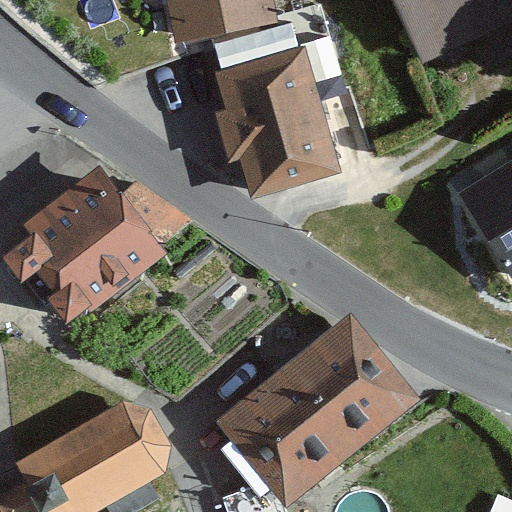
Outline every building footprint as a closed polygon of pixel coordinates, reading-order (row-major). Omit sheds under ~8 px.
[(268,0),(159,0),(166,37),(272,20),(268,0)] [(511,0),(386,0),(413,54),(511,7),(511,0)] [(296,45),(206,69),(239,191),(329,167),(296,45)] [(87,160),(0,234),(0,260),(50,318),(161,222),(125,180),(113,190),(87,160)] [(511,168),(459,200),(511,287),(511,168)] [(351,314),(216,421),(286,508),(421,400),(351,314)] [(27,481),(31,489),(43,511),(96,511),(165,474),(171,448),(152,412),(121,407),(18,465),(27,481)] [(43,511),(27,481),(11,489),(0,495),(0,507),(2,511),(43,511)] [(223,500),(227,511),(276,511),(266,484),(223,500)] [(511,511),(511,499),(498,494),(490,511),(511,511)]
